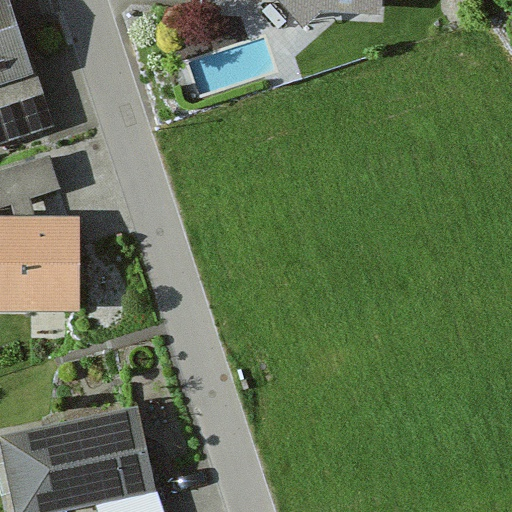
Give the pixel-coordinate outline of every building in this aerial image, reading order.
[(16,0),(0,0),(0,139),(53,124),(16,0)] [(288,0),(307,27),(326,6),(389,11),(389,0),(288,0)] [(0,205),(57,185),(46,157),(0,174),(0,205)] [(86,215),(0,213),(0,305),(84,308),(86,215)] [(31,511),(55,511),(91,501),(94,511),(168,511),(134,399),(9,438),(31,511)]
